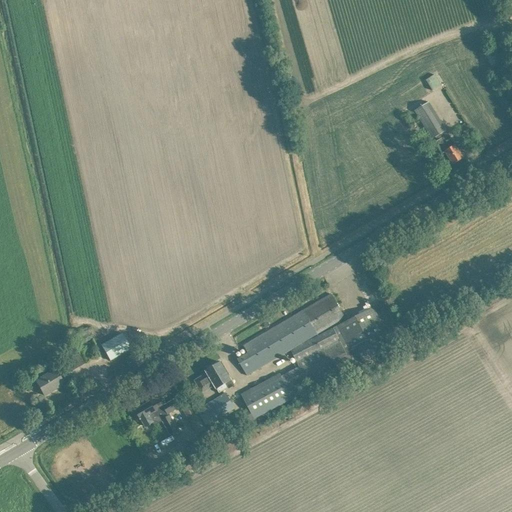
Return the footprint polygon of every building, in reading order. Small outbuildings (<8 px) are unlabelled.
[(429,101),(414,109),(432,138),(435,136),(446,130),(446,129),(429,101)] [(438,140),(435,142),(437,145),(442,154),(445,152),(453,165),(464,158),(458,150),(451,139),(451,138),(445,142),(443,138),(438,140)] [(345,318),(337,303),(332,294),(244,346),(248,353),(237,359),(247,376),(345,318)] [(250,408),(231,419),(237,429),(246,423),(250,431),(253,429),(249,422),(393,346),(373,307),(338,326),(291,351),(299,366),(281,376),(279,373),(241,394),(250,408)] [(87,336),(95,335),(94,325),(85,326),(87,336)] [(110,361),(131,349),(121,333),(101,345),(110,361)] [(76,350),(65,356),(72,370),(84,363),(76,350)] [(207,373),(206,374),(195,380),(202,393),(215,385),(219,393),(225,390),(222,386),(232,380),(221,362),(218,364),(217,362),(212,365),(213,367),(206,371),(207,373)] [(64,384),(55,369),(35,381),(44,395),(64,384)] [(234,409),(225,392),(203,405),(212,422),(234,409)] [(136,410),(146,426),(152,422),(154,424),(156,425),(162,421),(170,435),(179,430),(169,414),(183,406),(178,397),(164,406),(162,402),(153,408),(150,402),(136,410)] [(43,398),(37,402),(45,416),(51,413),(43,398)] [(206,429),(200,418),(192,404),(182,409),(197,434),(206,429)] [(173,453),(182,447),(178,441),(169,446),(173,453)]
